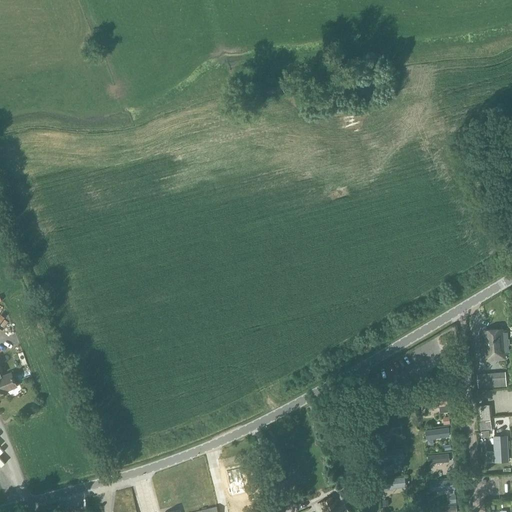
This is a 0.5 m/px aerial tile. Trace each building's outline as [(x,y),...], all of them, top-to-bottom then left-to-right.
[(506,331),(502,332),(502,330),(484,331),(485,333),(480,333),(482,355),(508,353),(506,331)] [(3,377),(0,370),(0,393),(8,390),(7,387),(16,384),(11,374),(3,377)] [(510,375),(482,377),(483,388),(511,386),(510,375)] [(422,408),(448,406),(447,395),(421,397),(422,408)] [(491,418),(489,405),(479,406),(480,419),(491,418)] [(399,418),(379,421),(380,436),(388,436),(388,428),(400,426),(399,418)] [(492,430),(491,418),(480,419),(480,423),(479,423),(480,431),(492,430)] [(448,428),(425,431),(426,440),(450,437),(448,428)] [(487,441),(486,431),(477,432),(478,442),(487,441)] [(495,452),(487,453),(488,461),(495,460),(495,461),(508,461),(506,437),(494,437),(495,452)] [(403,448),(378,451),(379,461),(404,458),(403,448)] [(449,454),(428,455),(429,463),(449,462),(449,454)] [(240,468),(226,471),(231,496),(245,493),(240,468)] [(393,488),(405,487),(404,477),(380,480),(382,491),(393,490),(393,488)] [(454,479),(430,481),(431,491),(455,489),(454,479)] [(321,511),(330,511),(337,509),(333,502),(338,500),(336,496),(318,504),(321,511)]
